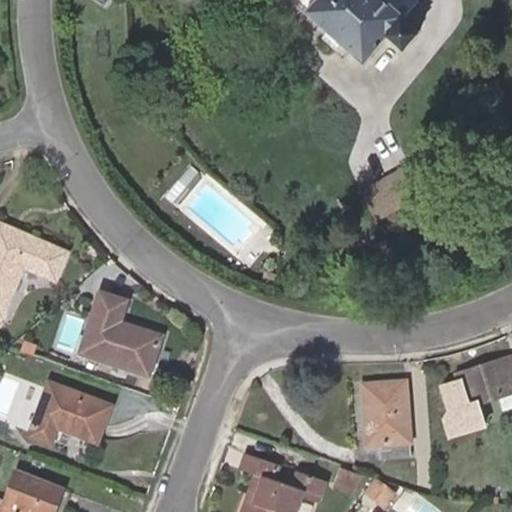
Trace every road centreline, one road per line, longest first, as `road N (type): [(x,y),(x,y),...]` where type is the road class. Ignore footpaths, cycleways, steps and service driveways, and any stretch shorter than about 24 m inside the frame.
road 1 (residential): [(248,316),(356,341),(457,327),(511,301)]
road 2 (residential): [(59,137),(105,217),(173,281),(248,316)]
road 3 (residential): [(175,511),(248,316)]
road 4 (residential): [(36,0),(38,62),(59,137)]
